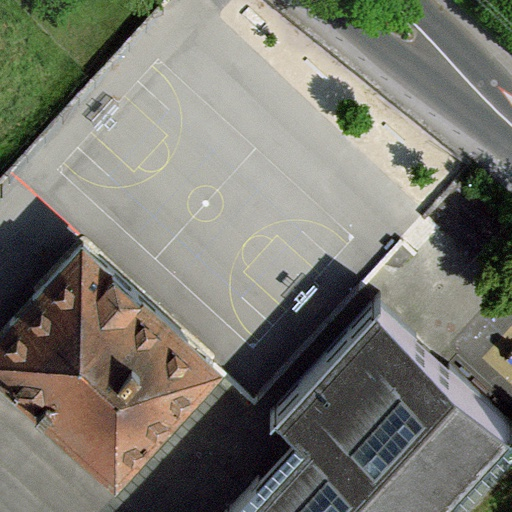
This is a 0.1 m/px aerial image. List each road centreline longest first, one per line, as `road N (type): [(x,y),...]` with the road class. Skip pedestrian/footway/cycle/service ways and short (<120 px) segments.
road 1 (tertiary): [(323,0),(433,91),(511,137)]
road 2 (tertiary): [(511,103),(408,0)]
